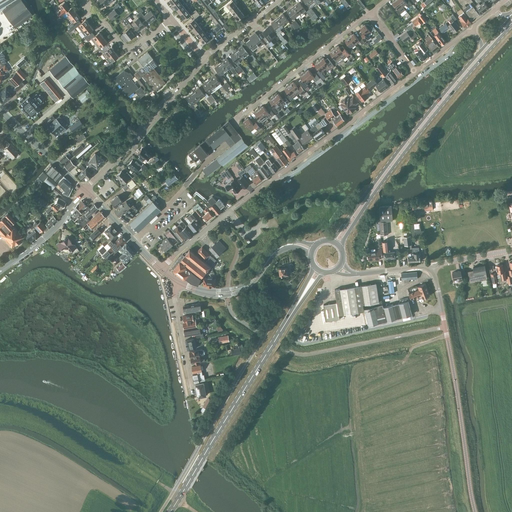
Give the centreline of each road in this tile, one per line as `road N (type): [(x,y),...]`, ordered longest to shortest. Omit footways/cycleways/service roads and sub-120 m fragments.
road 1 (residential): [(161,269),(415,72)]
road 2 (primary): [(339,246),(438,108),(511,24)]
road 3 (primary): [(168,511),(308,287)]
road 4 (tertiary): [(475,511),(431,269)]
road 5 (primary): [(482,48),(331,241)]
road 6 (residential): [(237,118),(369,13)]
road 7 (residential): [(173,19),(132,50),(120,47),(87,0)]
